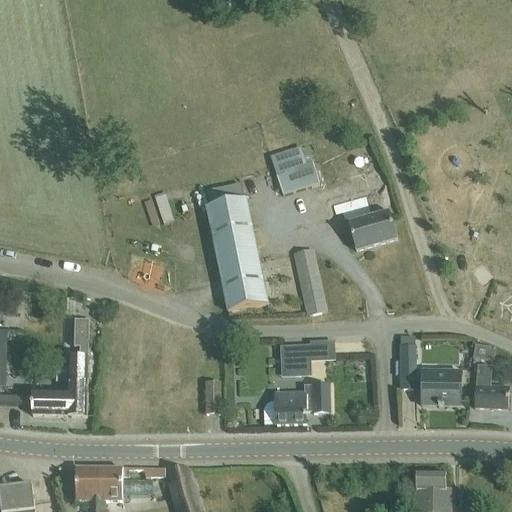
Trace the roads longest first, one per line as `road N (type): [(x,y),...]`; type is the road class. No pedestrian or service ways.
road 1 (residential): [(383,327),(237,330),(0,268)]
road 2 (tertiary): [(0,446),(387,449)]
road 3 (track): [(447,326),(378,116),(329,0)]
road 4 (residential): [(511,346),(461,328),(383,327)]
road 5 (tertiary): [(387,449),(511,449)]
road 6 (residential): [(383,327),(387,449)]
